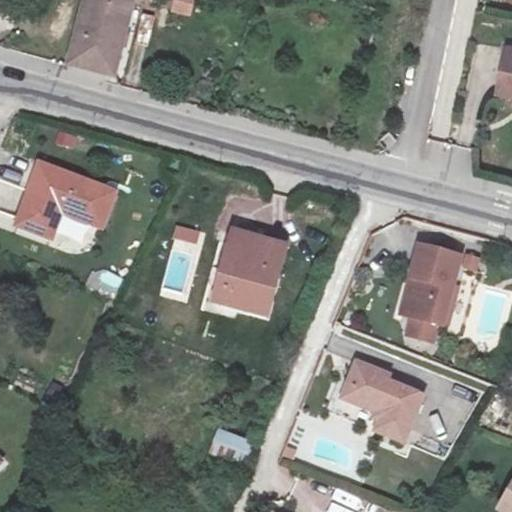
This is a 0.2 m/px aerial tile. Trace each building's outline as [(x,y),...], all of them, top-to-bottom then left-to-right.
[(89,0),(73,59),(117,72),(136,0),(172,0),(171,7),(191,12),(194,0),(89,0)] [(511,45),(495,42),(485,93),(511,97),(511,45)] [(88,227),(101,194),(35,168),(10,231),(41,244),(54,213),(88,227)] [(177,225),(172,239),(197,247),(201,232),(177,225)] [(253,325),(274,252),(226,239),(207,311),(253,325)] [(415,329),(439,263),(402,250),(377,315),(415,329)] [(371,455),(389,407),(321,378),(307,412),(339,426),(333,440),(371,455)] [(250,454),(208,439),(200,461),(241,478),(250,454)] [(511,511),(511,481),(499,508),(505,511),(511,511)] [(353,511),(338,503),(332,511),(353,511)]
